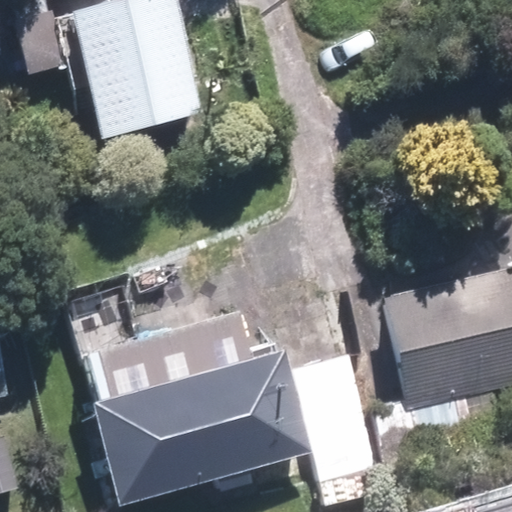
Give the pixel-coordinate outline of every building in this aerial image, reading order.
[(179,0),(107,0),(76,7),(108,138),(207,114),(179,0)] [(56,8),(16,18),(30,73),(70,63),(56,8)] [(375,404),(388,464),(501,440),(490,390),(511,384),(511,267),(382,295),(404,398),(375,404)] [(92,398),(120,503),(312,450),(283,346),(253,354),(240,304),(89,345),(102,395),(92,398)] [(0,396),(12,394),(0,345),(0,396)] [(0,493),(19,488),(4,435),(0,435),(0,493)] [(511,511),(511,493),(470,506),(471,511),(511,511)]
